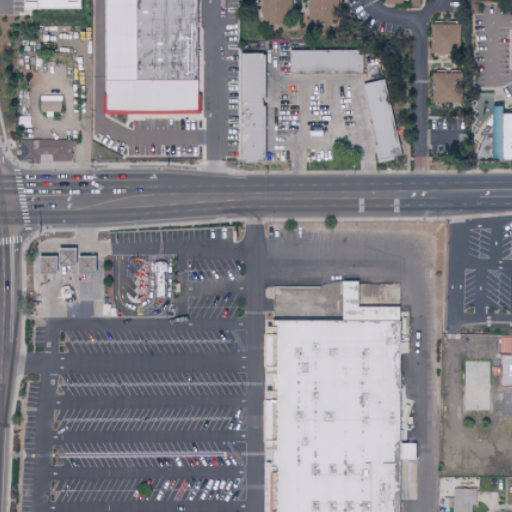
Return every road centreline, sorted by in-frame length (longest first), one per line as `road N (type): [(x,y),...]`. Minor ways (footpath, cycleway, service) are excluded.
road 1 (tertiary): [(0,197),(511,193)]
road 2 (residential): [(83,197),(86,0)]
